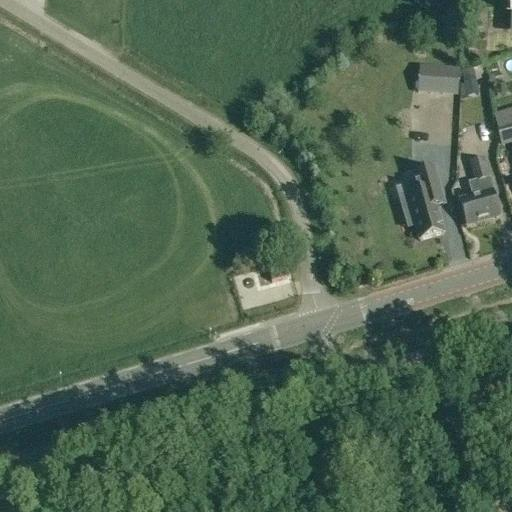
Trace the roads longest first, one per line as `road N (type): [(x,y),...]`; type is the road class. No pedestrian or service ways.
road 1 (unclassified): [(319,323),(293,206),(274,165),(8,0)]
road 2 (secondary): [(0,420),(319,323)]
road 3 (secondary): [(319,323),(511,265)]
